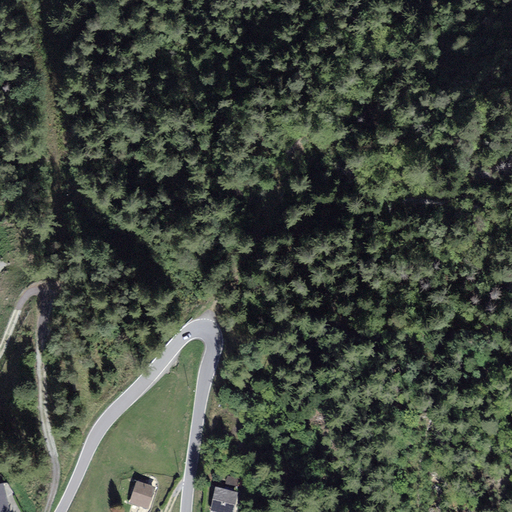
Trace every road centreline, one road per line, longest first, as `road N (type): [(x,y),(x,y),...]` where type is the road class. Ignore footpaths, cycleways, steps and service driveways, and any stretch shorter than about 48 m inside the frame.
road 1 (tertiary): [(60,511),(104,423),(200,327),(213,333),(214,347),(186,511)]
road 2 (track): [(0,352),(25,294),(43,296),(42,408),(55,472),(46,511)]
